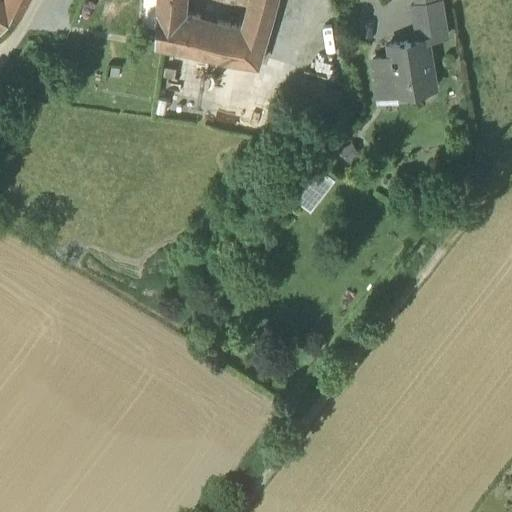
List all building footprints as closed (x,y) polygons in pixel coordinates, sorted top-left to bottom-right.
[(5,0),(3,5),(11,10),(11,11),(19,16),(26,0),(5,0)] [(158,0),(158,14),(182,17),(183,15),(183,0),(158,0)] [(253,0),(246,26),(237,60),(258,65),(270,30),(269,29),(276,0),(253,0)] [(441,0),(438,0),(414,4),(419,39),(420,40),(428,39),(447,36),(441,0)] [(3,5),(0,3),(0,29),(11,11),(11,10),(3,5)] [(246,26),(183,15),(182,17),(158,14),(155,46),(237,60),(246,26)] [(419,39),(390,44),(392,57),(373,60),(377,83),(396,80),(398,92),(436,86),(428,39),(420,40),(419,39)] [(338,104),(346,82),(309,69),(302,91),(338,104)] [(313,208),(337,176),(318,162),(294,194),(313,208)]
